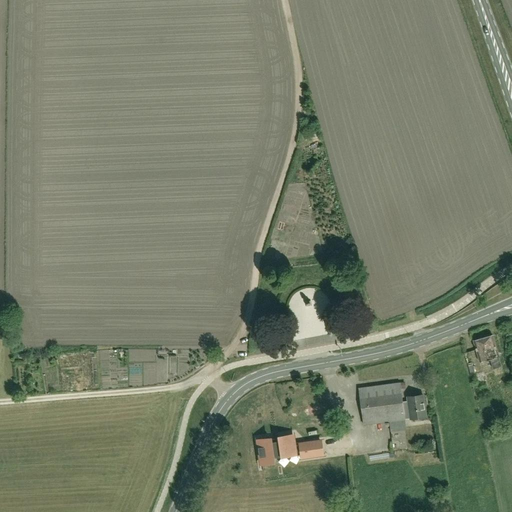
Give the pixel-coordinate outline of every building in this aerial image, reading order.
[(320,131),(312,132),(314,140),(321,139),(320,131)] [(480,362),(499,357),(493,335),(474,341),(480,362)] [(487,389),(485,378),(490,376),(489,372),(477,374),(480,391),(487,389)] [(411,419),(426,417),(423,395),(408,397),(409,402),(403,403),(400,383),(360,388),(364,425),(405,420),(405,417),(411,417),(411,419)] [(310,416),(325,414),(324,405),(309,407),(310,416)] [(262,463),(262,462),(274,461),(274,456),(295,453),(301,452),(300,444),(294,445),(293,436),(280,438),(280,441),(272,442),(271,439),(258,441),(261,463),(262,463)] [(300,444),(301,452),(302,457),(323,454),(321,441),(300,444)]
